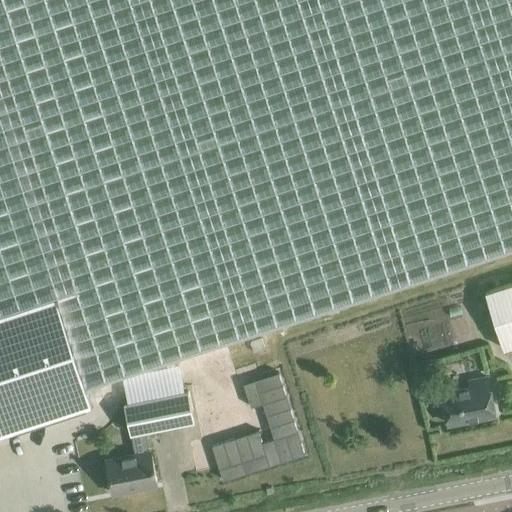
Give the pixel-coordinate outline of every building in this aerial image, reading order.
[(511,0),(0,0),(0,434),(92,405),(85,385),(511,246),(511,0)] [(511,345),(511,281),(485,290),(504,348),(511,345)] [(259,429),(212,444),(223,479),(305,453),(279,371),(244,383),(251,405),(263,401),(274,437),(262,441),(259,429)] [(495,414),(487,375),(468,379),(469,385),(442,390),(448,423),(495,414)] [(188,389),(124,401),(130,434),(132,434),(146,431),(194,421),(188,389)] [(146,431),(132,434),(135,453),(106,459),(112,493),(157,484),(151,450),(150,450),(146,431)]
